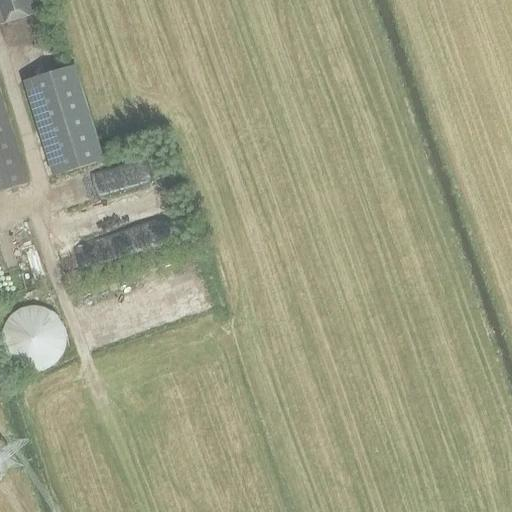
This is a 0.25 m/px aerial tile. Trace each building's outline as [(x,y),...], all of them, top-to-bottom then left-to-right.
[(0,0),(0,25),(39,14),(34,0),(0,0)] [(21,79),(46,176),(98,162),(72,65),(21,79)] [(0,191),(27,184),(0,94),(0,191)] [(142,189),(82,209),(90,233),(150,212),(142,189)] [(1,344),(5,357),(14,367),(26,372),(39,372),(52,366),(60,356),(64,344),(63,330),(56,319),(45,311),(32,309),(19,312),(8,320),(2,331),(1,344)]
